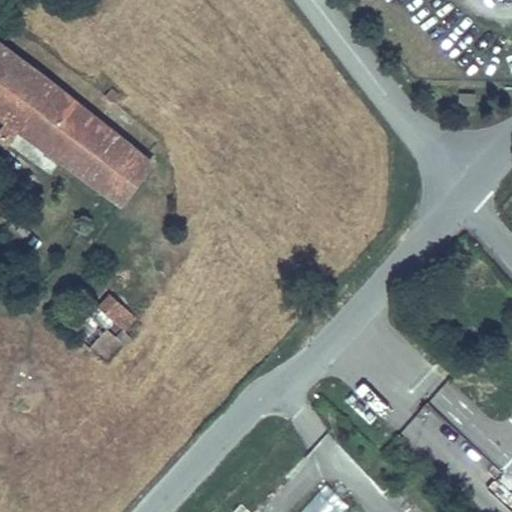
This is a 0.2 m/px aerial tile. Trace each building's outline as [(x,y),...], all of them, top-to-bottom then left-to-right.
[(0,71),(10,58),(0,50),(0,71)] [(128,144),(10,58),(0,71),(0,146),(1,147),(10,135),(94,195),(128,144)] [(461,96),(463,83),(442,79),(441,91),(461,96)] [(152,161),(128,144),(94,195),(114,209),(152,161)] [(138,318),(110,293),(74,333),(92,350),(108,333),(115,339),(117,339),(124,346),(133,337),(126,331),(138,318)] [(511,459),(500,472),(511,483),(511,459)] [(318,490),(297,511),(341,511),(342,511),(318,490)]
